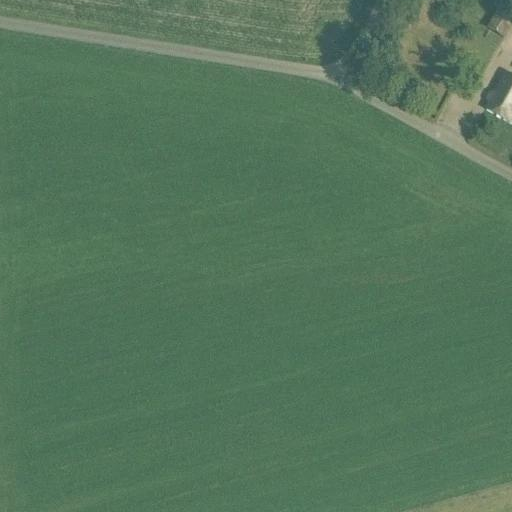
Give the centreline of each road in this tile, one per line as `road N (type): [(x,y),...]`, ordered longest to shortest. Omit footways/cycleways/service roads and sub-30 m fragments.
road 1 (unclassified): [(344,80),(0,24)]
road 2 (unclassified): [(344,80),(511,175)]
